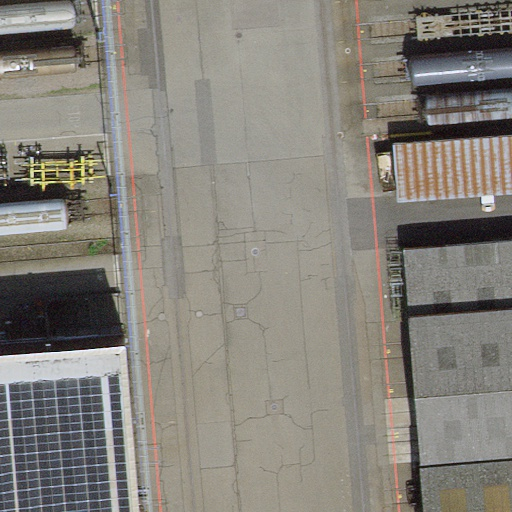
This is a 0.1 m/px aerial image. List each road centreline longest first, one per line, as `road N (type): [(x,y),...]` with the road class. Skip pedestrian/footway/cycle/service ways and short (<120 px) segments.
road 1 (unknown): [(237,161),(297,343),(297,511)]
road 2 (unknown): [(237,161),(511,178)]
road 3 (unknown): [(0,128),(142,115),(189,121),(237,161)]
